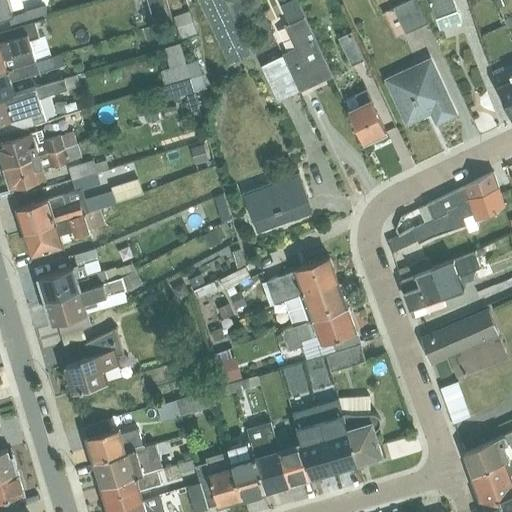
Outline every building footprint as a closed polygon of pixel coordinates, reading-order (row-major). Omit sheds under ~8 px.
[(0,0),(0,20),(12,16),(7,0),(0,0)] [(289,26),(305,19),(296,0),(281,8),(289,26)] [(415,0),(412,0),(394,9),(406,34),(427,24),(415,0)] [(428,0),(440,30),(461,23),(452,0),(428,0)] [(42,7),(20,14),(24,26),(36,22),(45,19),(42,7)] [(174,18),(181,40),(198,34),(190,13),(174,18)] [(299,93),(332,78),(305,19),(289,26),(285,27),(296,49),(282,55),(283,57),(298,92),(299,93)] [(0,73),(37,63),(30,41),(41,37),(36,22),(24,26),(0,33),(0,45),(0,47),(0,46),(0,73)] [(339,39),(352,66),(364,61),(351,33),(339,39)] [(165,49),(170,70),(186,66),(180,44),(165,49)] [(0,73),(0,99),(16,94),(12,83),(65,67),(62,55),(37,63),(0,73)] [(298,92),(283,57),(262,66),(278,101),(298,92)] [(437,124),(456,115),(430,59),(386,79),(407,124),(432,113),(437,124)] [(186,66),(190,80),(194,93),(207,90),(199,62),(186,66)] [(190,80),(186,66),(170,70),(161,73),(165,87),(190,80)] [(511,120),(511,119),(511,75),(510,76),(511,80),(498,87),(511,120)] [(0,124),(43,111),(39,100),(80,88),(76,76),(16,94),(0,99),(0,124)] [(165,87),(168,101),(194,93),(190,80),(165,87)] [(364,144),(386,134),(366,90),(345,101),(364,144)] [(0,144),(0,151),(5,168),(78,146),(74,132),(46,141),(42,131),(0,144)] [(12,191),(47,180),(44,171),(82,158),(78,146),(5,168),(12,191)] [(204,147),(191,150),(195,165),(208,162),(204,147)] [(94,161),(69,169),(72,181),(97,174),(109,170),(107,162),(95,166),(94,161)] [(419,210),(426,224),(500,189),(494,173),(419,210)] [(97,174),(72,181),(76,192),(101,185),(97,174)] [(258,233),(313,214),(308,202),(309,202),(299,174),(243,194),(258,233)] [(18,209),(25,233),(101,211),(144,197),(139,179),(111,188),(112,192),(80,202),(77,193),(18,209)] [(485,217),(506,207),(500,189),(426,224),(388,243),(392,254),(459,228),(461,234),(469,232),(470,235),(480,231),(479,227),(488,222),(485,217)] [(32,256),(65,247),(62,236),(73,233),(75,240),(91,235),(89,230),(105,226),(101,211),(25,233),(32,256)] [(203,237),(210,249),(222,243),(216,230),(203,237)] [(462,285),(478,279),(475,272),(480,270),(476,258),(486,254),(486,253),(496,249),(494,244),(433,269),(431,270),(442,299),(464,291),(462,285)] [(39,279),(46,302),(123,279),(136,271),(133,264),(105,272),(104,270),(88,275),(86,267),(99,263),(95,250),(75,256),(79,268),(39,279)] [(241,251),(232,253),(237,269),(246,268),(241,251)] [(285,301),(338,282),(330,258),(262,283),(270,306),(285,301)] [(398,271),(402,281),(431,270),(433,269),(429,259),(398,271)] [(251,278),(246,268),(220,281),(225,291),(251,278)] [(442,299),(431,270),(402,281),(401,281),(415,318),(428,314),(425,305),(442,299)] [(57,324),(88,315),(127,302),(124,293),(127,292),(127,291),(142,284),(136,271),(123,279),(46,302),(53,325),(57,324)] [(285,301),(293,326),(348,308),(338,282),(285,301)] [(218,291),(214,284),(194,292),(198,300),(218,291)] [(327,355),(361,344),(348,308),(293,326),(282,331),(283,334),(277,336),(281,348),(287,345),(289,352),(302,347),(307,361),(327,355)] [(457,378),(509,359),(490,311),(422,339),(429,358),(447,351),(457,378)] [(88,315),(57,324),(61,337),(92,328),(88,315)] [(212,345),(224,341),(220,328),(208,332),(212,345)] [(125,356),(116,330),(85,345),(89,358),(82,360),(82,362),(66,367),(74,395),(110,384),(107,370),(121,366),(118,358),(125,356)] [(261,341),(250,344),(256,361),(267,357),(261,341)] [(361,344),(327,355),(331,372),(366,362),(361,344)] [(233,350),(217,352),(220,382),(236,380),(233,350)] [(191,362),(194,376),(212,371),(208,357),(191,362)] [(257,378),(234,385),(236,393),(259,386),(257,378)] [(458,382),(441,388),(454,424),(472,418),(458,382)] [(234,385),(210,391),(213,400),(236,393),(234,385)] [(210,391),(175,402),(180,418),(215,407),(213,400),(210,391)] [(333,403),(330,392),(313,397),(316,409),(333,403)] [(175,402),(157,407),(161,423),(180,418),(175,402)] [(358,465),(383,458),(374,432),(377,431),(379,429),(380,426),(381,423),(381,421),(380,419),(378,417),(376,416),(373,415),(371,415),(353,415),(349,415),(347,415),(345,415),(343,415),(358,465)] [(85,428),(94,464),(143,449),(138,430),(122,435),(120,429),(112,431),(109,421),(85,428)] [(289,485),(279,450),(270,423),(248,430),(256,458),(266,492),(289,485)] [(511,432),(464,455),(472,478),(511,459),(511,432)] [(289,485),(312,478),(301,443),(279,450),(289,485)] [(243,499),(266,492),(256,458),(252,458),(247,444),(229,451),(243,499)] [(102,488),(158,471),(162,469),(155,445),(143,449),(94,464),(102,488)] [(0,477),(17,473),(11,450),(0,453),(0,477)] [(243,499),(229,451),(207,459),(207,463),(195,467),(200,484),(207,510),(243,499)] [(324,455),(310,459),(316,479),(330,475),(324,455)] [(483,508),(511,494),(511,476),(511,475),(511,459),(472,478),(483,508)] [(102,488),(109,511),(144,501),(141,491),(162,485),(158,471),(102,488)] [(0,503),(24,496),(17,473),(0,477),(0,503)] [(200,484),(188,488),(194,511),(199,511),(207,510),(200,484)] [(484,511),(511,511),(511,494),(483,508),(484,511)] [(164,511),(159,496),(144,501),(109,511),(108,511),(164,511)]
